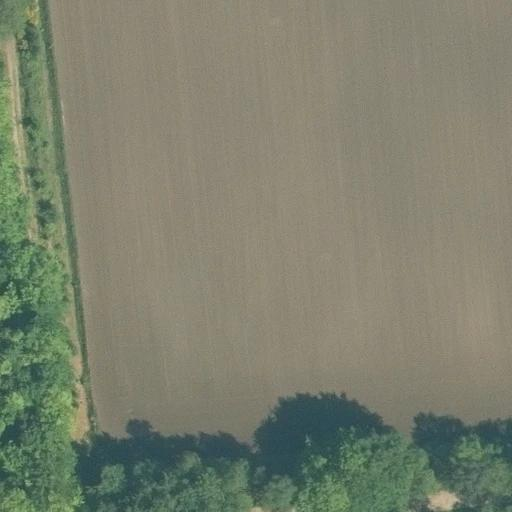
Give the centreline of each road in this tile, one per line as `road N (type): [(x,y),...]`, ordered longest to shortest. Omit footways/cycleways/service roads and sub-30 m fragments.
road 1 (track): [(60,511),(0,0)]
road 2 (track): [(296,511),(511,493)]
